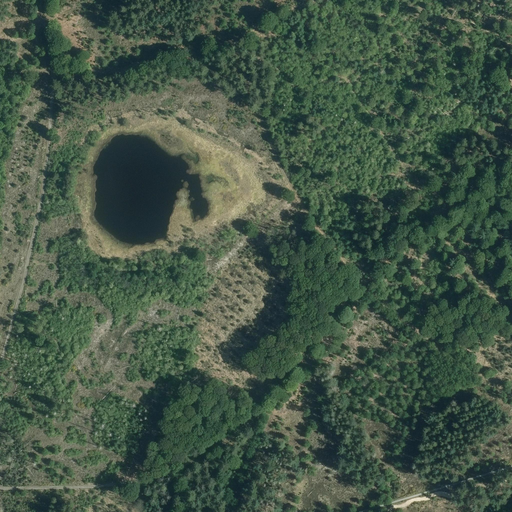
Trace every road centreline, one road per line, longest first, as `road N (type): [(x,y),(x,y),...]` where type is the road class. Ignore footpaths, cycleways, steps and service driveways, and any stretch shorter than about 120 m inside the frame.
road 1 (track): [(0,359),(38,216),(53,71),(128,69),(198,54),(249,99),(297,190),(380,303),(511,394)]
road 2 (track): [(248,426),(352,310),(409,195),(451,170),(511,162)]
road 3 (track): [(223,511),(248,426),(187,466),(137,484),(0,488)]
road 4 (track): [(388,511),(511,478)]
road 5 (track): [(0,77),(53,71),(48,0)]
road 6 (track): [(198,54),(305,0)]
